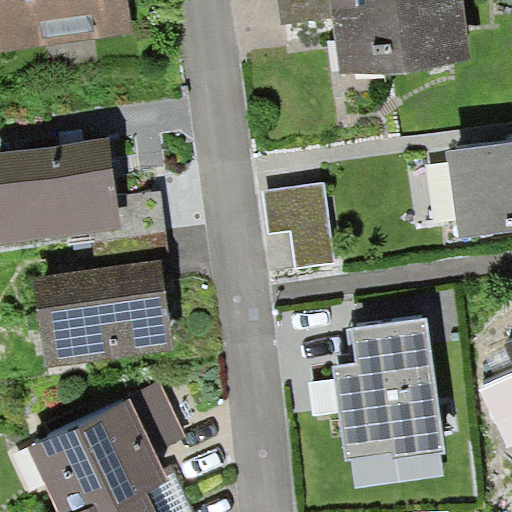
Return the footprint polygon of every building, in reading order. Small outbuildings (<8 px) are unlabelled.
[(0,0),(0,50),(127,36),(122,0),(0,0)] [(276,0),(280,26),(330,19),(338,77),(468,59),(459,0),(276,0)] [(88,110),(0,124),(0,236),(107,218),(88,110)] [(511,140),(443,150),(455,240),(511,232),(511,140)] [(320,183),(263,192),(269,231),(287,228),(293,269),(332,264),(320,183)] [(157,257),(32,274),(44,365),(169,348),(157,257)] [(380,334),(351,336),(355,384),(383,382),(380,334)] [(158,386),(31,446),(62,511),(155,511),(144,488),(164,479),(153,457),(185,441),(158,386)]
